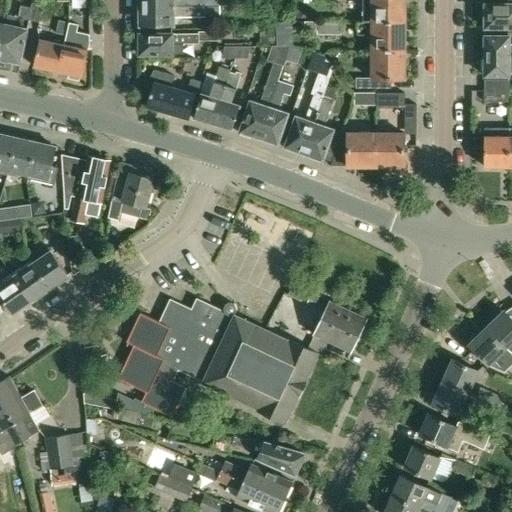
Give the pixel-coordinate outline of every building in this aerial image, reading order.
[(32,0),(30,9),(29,20),(38,22),(43,1),(38,0),(32,0)] [(404,0),(362,0),(362,22),(363,22),(371,22),(405,22),(404,0)] [(511,27),(511,0),(509,0),(509,4),(485,4),(485,15),(483,15),(483,24),(485,24),(485,28),(511,27)] [(20,6),(18,18),(29,20),(30,9),(20,6)] [(219,13),(219,6),(201,6),(140,7),(140,15),(137,15),(137,23),(140,23),(140,27),(174,27),(174,18),(215,17),(219,13)] [(56,33),(65,35),(66,32),(67,32),(69,23),(59,20),(56,33)] [(317,35),(341,35),(341,22),(305,22),(305,30),(317,30),(317,35)] [(371,34),(371,50),(405,50),(405,22),(371,22),(363,22),(362,22),(356,22),(356,34),(371,34)] [(63,45),(57,71),(70,74),(69,78),(79,80),(80,76),(83,76),(90,44),(89,34),(77,32),(78,24),(69,23),(67,32),(66,32),(65,35),(63,45)] [(3,24),(0,39),(0,60),(0,61),(5,62),(9,60),(19,63),(27,29),(3,24)] [(260,44),(274,44),(274,31),(260,31),(260,44)] [(172,55),(172,54),(183,54),(183,44),(199,43),(199,41),(220,41),(220,32),(199,32),(199,35),(140,35),(140,40),(137,40),(138,51),(140,51),(140,55),(172,55)] [(485,51),(485,56),(511,55),(511,44),(508,45),(508,36),(497,36),(485,36),(485,39),(482,41),(482,48),(485,49),(485,51)] [(34,65),(57,71),(63,45),(40,39),(34,65)] [(249,101),(239,131),(241,132),(240,134),(250,137),(251,135),(257,137),(277,80),(284,59),(290,44),(277,44),(273,44),(267,60),(272,62),(258,104),(249,101)] [(290,44),(284,59),(297,64),(302,48),(290,44)] [(242,46),(229,46),(229,58),(242,58),(248,58),(251,46),(242,46)] [(355,78),(355,89),(371,89),(391,89),(391,79),(405,79),(405,50),(371,50),(371,61),(371,78),(355,78)] [(511,55),(485,56),(485,62),(482,64),(482,71),(485,73),(485,76),(508,76),(508,67),(511,67),(511,55)] [(285,149),(295,153),(296,151),(303,153),(322,97),(326,86),(332,69),(321,65),(311,94),(313,94),(304,119),(295,116),(284,147),(286,147),(285,149)] [(195,118),(195,120),(205,123),(206,121),(212,123),(229,70),(219,67),(209,97),(201,94),(193,117),(195,118)] [(196,95),(177,89),(171,88),(174,76),(154,70),(148,81),(153,83),(146,106),(179,116),(189,118),(196,95)] [(229,72),(212,123),(218,125),(218,127),(228,130),(229,128),(231,129),(238,107),(230,104),(240,74),(235,72),(235,74),(229,72)] [(294,85),(277,80),(257,137),(265,140),(266,143),(273,145),(274,143),(276,144),(286,113),(277,110),(283,92),(290,95),(294,85)] [(484,80),(484,91),(508,91),(508,80),(498,80),(484,80)] [(326,86),(322,97),(303,153),(309,155),(308,158),(319,162),(319,159),(321,160),(332,129),(323,126),(336,89),(326,86)] [(508,102),(508,91),(484,91),(484,102),(496,102),(508,102)] [(405,108),(405,93),(376,93),(375,104),(375,108),(393,108),(405,108)] [(484,137),(484,167),(500,167),(509,167),(509,128),(484,128),(484,137)] [(0,172),(7,174),(15,138),(8,136),(7,133),(1,132),(0,133),(0,172)] [(340,136),(332,161),(330,166),(331,167),(331,165),(347,166),(376,166),(377,134),(360,134),(360,133),(347,134),(347,136),(340,136)] [(402,134),(377,134),(376,166),(404,166),(404,133),(402,133),(402,134)] [(19,139),(15,138),(7,174),(17,176),(18,171),(28,173),(35,142),(28,141),(27,138),(21,136),(19,139)] [(28,173),(27,178),(55,184),(58,168),(51,166),(55,147),(52,146),(50,143),(45,142),(43,144),(35,142),(28,173)] [(98,214),(100,202),(109,161),(88,156),(87,161),(61,156),(63,181),(65,208),(68,209),(71,196),(75,197),(70,220),(83,222),(85,214),(95,216),(98,214)] [(121,212),(140,217),(150,220),(152,209),(146,207),(152,179),(140,176),(142,170),(136,168),(118,163),(105,217),(119,221),(121,212)] [(8,219),(0,220),(0,232),(10,231),(8,219)] [(58,284),(63,280),(63,277),(67,275),(49,247),(40,253),(42,257),(33,263),(49,287),(54,284),(58,284)] [(36,296),(40,296),(45,293),(45,290),(49,287),(33,263),(31,259),(12,272),(14,276),(30,300),(36,296)] [(23,305),(30,300),(14,276),(12,272),(0,280),(0,296),(12,313),(14,311),(18,311),(23,308),(23,305)] [(291,284),(286,294),(314,308),(324,312),(321,319),(314,334),(319,337),(318,338),(327,342),(327,341),(348,350),(363,318),(302,289),(291,284)] [(147,392),(143,402),(172,416),(186,387),(173,381),(178,370),(285,422),(318,353),(233,315),(237,309),(235,306),(233,303),(229,303),(226,304),(224,310),(223,310),(197,298),(192,309),(170,299),(159,322),(140,313),(127,342),(134,346),(119,378),(147,392)] [(502,310),(484,327),(504,348),(511,340),(511,307),(504,313),(502,310)] [(484,327),(467,345),(487,365),(504,372),(511,364),(511,354),(504,348),(484,327)] [(452,359),(442,382),(467,393),(477,371),(452,359)] [(9,377),(0,382),(0,398),(23,440),(39,431),(30,414),(43,406),(34,391),(21,398),(9,377)] [(457,416),(461,406),(473,411),(479,398),(467,393),(442,382),(432,405),(457,416)] [(505,397),(480,386),(476,395),(501,406),(505,397)] [(130,409),(134,400),(118,392),(117,399),(117,400),(116,405),(130,409)] [(117,399),(84,393),(84,403),(115,409),(116,405),(117,400),(117,399)] [(0,398),(0,450),(2,454),(16,446),(15,444),(23,440),(0,398)] [(149,414),(152,407),(135,399),(134,400),(130,409),(149,414)] [(458,422),(456,426),(428,413),(418,435),(457,452),(463,440),(483,449),(489,436),(458,422)] [(154,416),(142,414),(140,424),(152,427),(154,416)] [(96,418),(86,419),(87,436),(97,435),(96,418)] [(69,434),(45,438),(47,452),(50,469),(63,467),(65,474),(77,473),(79,487),(91,486),(89,463),(74,465),(69,434)] [(293,475),(302,454),(264,441),(233,435),(231,445),(258,451),(255,458),(293,475)] [(429,480),(439,458),(413,446),(403,468),(429,480)] [(148,469),(157,473),(187,485),(193,473),(154,456),(148,469)] [(476,469),(457,460),(452,472),(471,480),(476,469)] [(222,464),(220,470),(283,498),(290,482),(251,465),(247,472),(223,462),(222,464)] [(276,511),(283,498),(220,470),(216,479),(239,490),(236,497),(269,511),(276,511)] [(75,473),(51,477),(52,486),(76,482),(75,473)] [(187,485),(157,473),(150,489),(180,502),(187,485)] [(393,484),(388,494),(418,507),(428,511),(452,511),(458,501),(453,499),(452,499),(433,490),(420,484),(400,475),(396,485),(393,484)] [(54,511),(51,492),(40,494),(42,511),(54,511)] [(416,511),(418,507),(388,494),(384,505),(386,506),(383,511),(416,511)] [(240,511),(203,496),(198,508),(206,511),(240,511)]
